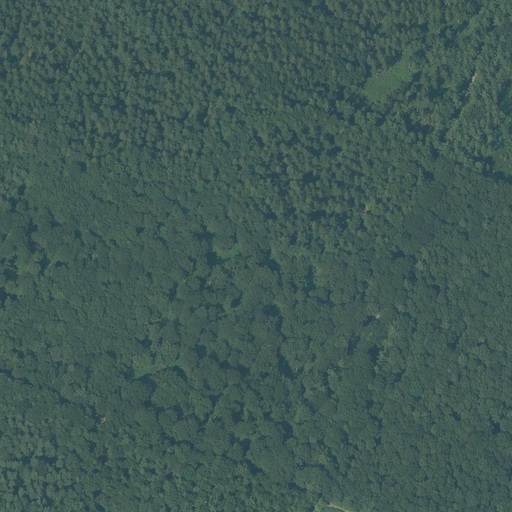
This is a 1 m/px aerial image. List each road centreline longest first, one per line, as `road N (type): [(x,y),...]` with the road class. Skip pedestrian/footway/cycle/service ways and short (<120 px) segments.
road 1 (track): [(503,0),(311,494)]
road 2 (track): [(311,494),(0,375)]
road 3 (track): [(86,0),(0,227)]
